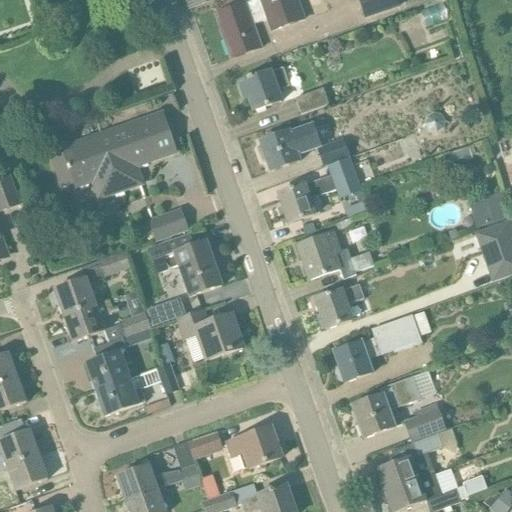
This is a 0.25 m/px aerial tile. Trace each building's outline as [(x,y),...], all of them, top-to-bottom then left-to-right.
[(185,0),(189,9),(214,0),(185,0)] [(256,0),(214,15),(230,60),(261,49),(253,25),(267,20),(271,32),(304,20),(296,0),(256,0)] [(396,0),(358,0),(365,20),(400,8),(396,0)] [(280,102),(276,91),(289,86),(282,69),(270,73),(270,72),(238,83),(245,100),(248,99),(253,112),(280,102)] [(323,90),(295,100),(301,116),(328,106),(323,90)] [(142,185),(136,167),(175,153),(161,114),(49,153),(62,188),(73,184),(75,190),(91,185),(96,200),(142,185)] [(260,145),(256,149),(261,162),(266,163),(270,172),(299,162),(296,155),(318,148),(311,127),(289,135),(288,132),(259,142),(260,145)] [(343,141),(318,150),(324,167),(349,158),(343,141)] [(350,160),(328,168),(331,177),(337,191),(339,198),(361,190),(350,160)] [(10,177),(0,180),(0,213),(21,206),(10,177)] [(303,185),(277,194),(288,225),(314,216),(309,201),(326,195),(337,191),(331,177),(321,181),(304,187),(303,185)] [(477,228),(506,219),(510,217),(503,194),(470,205),(477,228)] [(181,210),(148,221),(156,244),(189,233),(181,210)] [(350,219),(336,224),(339,232),(353,227),(350,219)] [(368,254),(350,260),(347,250),(340,252),(333,233),(296,246),(308,281),(339,270),(343,280),(356,276),(355,274),(373,267),(368,254)] [(206,242),(193,246),(189,235),(148,249),(157,275),(178,268),(189,298),(221,287),(206,242)] [(126,252),(98,261),(104,278),(131,269),(126,252)] [(62,317),(95,305),(86,279),(53,290),(54,294),(51,296),(54,306),(58,306),(62,317)] [(341,291),(314,300),(320,316),(316,317),(320,330),(324,328),(325,330),(352,321),(346,306),(364,300),(359,286),(342,292),(341,291)] [(186,315),(180,299),(146,311),(151,328),(186,315)] [(95,305),(62,317),(71,344),(104,332),(100,319),(113,314),(109,302),(95,306),(95,305)] [(232,316),(208,324),(204,312),(176,322),(183,342),(196,337),(205,362),(243,349),(232,316)] [(143,314),(119,323),(125,340),(149,331),(143,314)] [(422,344),(412,316),(370,331),(374,340),(361,344),(361,343),(333,353),(338,369),(336,370),(335,372),(339,382),(341,383),(343,383),(343,384),(371,374),(367,361),(392,352),(393,354),(422,344)] [(125,340),(128,349),(152,340),(149,331),(125,340)] [(129,378),(125,366),(131,364),(122,340),(92,350),(96,361),(85,365),(94,390),(129,378)] [(0,384),(16,379),(7,354),(0,356),(0,384)] [(169,365),(156,370),(165,397),(178,393),(169,365)] [(134,393),(129,378),(94,390),(104,418),(145,403),(141,391),(134,393)] [(363,439),(394,428),(388,412),(420,400),(412,378),(395,384),(379,390),(381,396),(352,407),(363,439)] [(16,379),(0,384),(0,412),(25,403),(16,379)] [(416,418),(403,423),(410,444),(446,431),(436,405),(414,413),(416,418)] [(0,452),(2,456),(0,457),(0,469),(38,456),(29,431),(4,440),(0,428),(0,452)] [(271,428),(226,444),(231,459),(243,455),(248,470),(281,459),(271,428)] [(217,433),(187,443),(193,461),(223,451),(217,433)] [(416,455),(375,470),(378,477),(375,483),(380,495),(434,475),(427,454),(441,449),(436,436),(412,444),(416,455)] [(47,480),(38,456),(0,469),(0,470),(6,468),(15,492),(47,480)] [(124,502),(165,487),(161,475),(153,478),(148,466),(116,477),(124,502)] [(181,482),(198,476),(194,466),(178,471),(181,482)] [(434,475),(380,495),(384,506),(388,507),(390,511),(400,511),(426,503),(428,511),(435,511),(460,503),(460,502),(468,499),(464,487),(441,495),(434,475)] [(198,476),(181,482),(185,492),(201,487),(198,476)] [(463,481),(467,493),(483,489),(480,477),(463,481)] [(294,511),(286,486),(240,502),(243,511),(294,511)] [(165,487),(124,502),(127,511),(164,511),(157,490),(165,487)] [(491,495),(483,504),(490,509),(489,510),(491,511),(507,511),(511,506),(511,494),(506,490),(500,496),(496,493),(491,495)] [(204,511),(226,511),(235,509),(230,494),(201,504),(204,511)]
